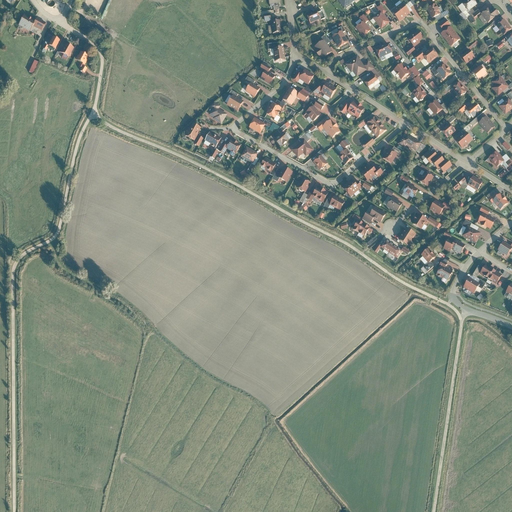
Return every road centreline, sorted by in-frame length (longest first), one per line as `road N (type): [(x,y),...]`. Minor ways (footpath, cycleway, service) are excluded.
road 1 (unclassified): [(14,511),(14,264),(58,233),(79,138),(92,116)]
road 2 (unclassified): [(462,320),(344,244),(92,116)]
road 3 (residential): [(405,124),(329,183),(229,129),(284,81),(297,57)]
road 4 (unclassified): [(434,511),(462,320)]
road 5 (residential): [(459,73),(416,23),(341,56),(327,74)]
road 6 (track): [(46,243),(59,266),(123,306),(150,335)]
